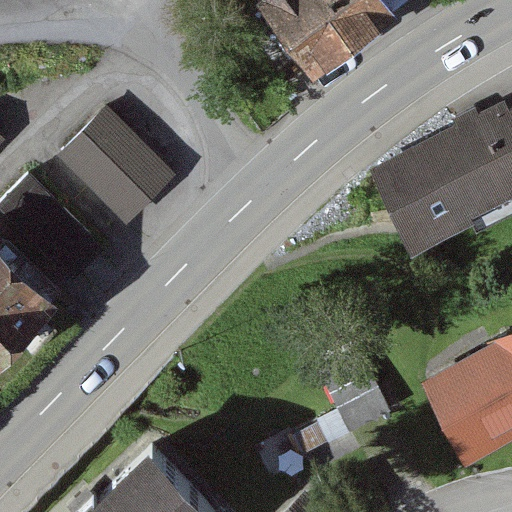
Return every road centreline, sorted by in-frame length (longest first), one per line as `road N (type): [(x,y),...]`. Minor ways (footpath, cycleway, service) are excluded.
road 1 (tertiary): [(0,457),(262,191)]
road 2 (tertiary): [(262,191),(362,102),(511,8)]
road 3 (residential): [(262,191),(163,48)]
road 4 (residential): [(163,48),(93,34),(0,39)]
